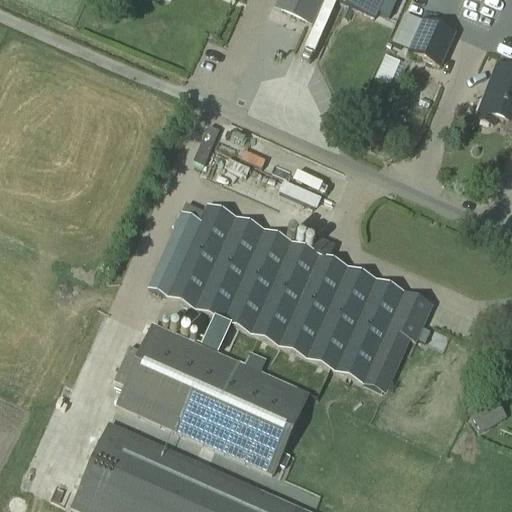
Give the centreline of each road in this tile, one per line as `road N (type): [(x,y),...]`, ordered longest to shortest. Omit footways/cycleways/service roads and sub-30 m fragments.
road 1 (residential): [(511,234),(166,82)]
road 2 (track): [(166,82),(0,13)]
